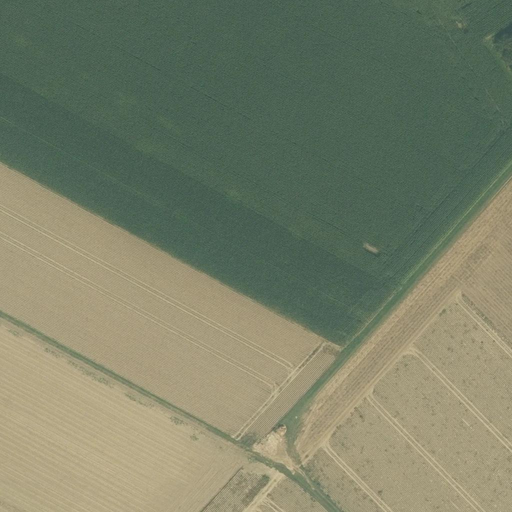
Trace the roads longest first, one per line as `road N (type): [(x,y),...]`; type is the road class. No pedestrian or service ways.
road 1 (track): [(0,322),(248,459),(301,476),(336,511)]
road 2 (track): [(511,174),(251,460)]
